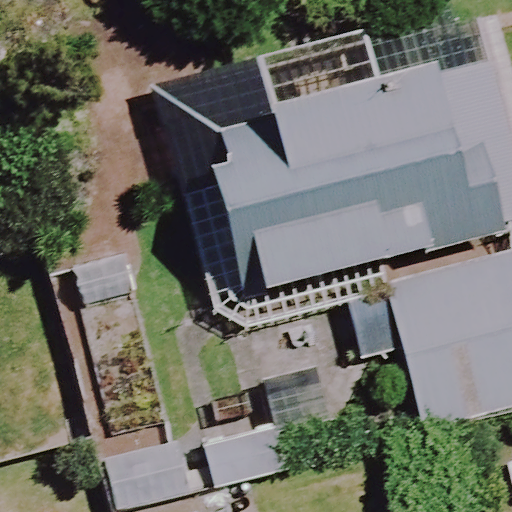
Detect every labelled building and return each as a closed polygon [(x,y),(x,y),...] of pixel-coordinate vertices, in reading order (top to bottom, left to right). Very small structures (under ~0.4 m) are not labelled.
[(263,122),(192,139),(215,236),(232,232),(249,303),(511,239),(511,130),(496,65),(263,122)] [(123,296),(114,188),(66,192),(75,300),(123,296)] [(511,414),(511,264),(377,302),(416,441),(511,414)] [(120,314),(75,328),(108,442),(153,429),(120,314)] [(170,447),(94,467),(106,511),(146,511),(184,502),(170,447)]
